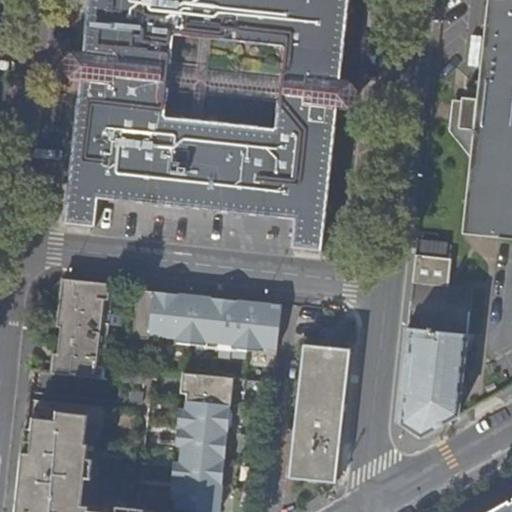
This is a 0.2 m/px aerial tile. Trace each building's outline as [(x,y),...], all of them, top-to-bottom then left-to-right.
[(296,223),(292,252),(322,255),(338,114),(344,115),(345,108),(353,109),(357,105),(358,95),(354,89),(341,88),(349,0),(94,0),(88,58),(75,57),(72,60),(70,71),(74,76),(81,77),(80,84),(85,84),(69,225),(98,229),(102,200),(188,210),(191,179),(216,182),(213,213),(296,223)] [(457,233),(511,239),(511,0),(481,0),(471,100),(456,99),(453,128),(468,130),(457,233)] [(188,210),(213,213),(216,182),(191,179),(188,210)] [(423,439),(460,418),(473,291),(449,288),(453,248),(418,244),(423,439)] [(55,365),(54,374),(98,380),(99,369),(106,370),(111,326),(104,325),(107,302),(112,303),(114,285),(65,280),(65,281),(69,281),(67,297),(63,296),(63,302),(60,322),(59,327),(63,328),(60,355),(56,354),(55,365)] [(152,297),(136,295),(131,338),(146,340),(147,335),(173,339),(173,343),(204,347),(204,342),(231,346),(230,350),(261,354),(262,350),(276,352),(281,309),(274,308),(267,308),(266,311),(235,307),(235,304),(231,303),(215,301),(210,301),(210,304),(178,300),(178,297),(174,296),(158,294),(153,294),(152,297)] [(289,481),(334,486),(351,354),(303,349),(289,481)] [(171,511),(216,511),(232,387),(188,382),(185,405),(179,450),(174,491),(171,511)] [(25,511),(78,511),(76,511),(81,472),(84,449),(80,449),(84,421),(54,417),(52,426),(30,423),(26,458),(17,457),(12,510),(25,511)] [(511,511),(511,503),(495,511),(511,511)]
